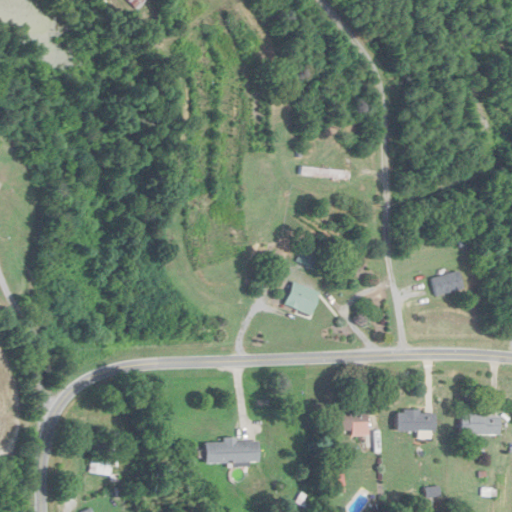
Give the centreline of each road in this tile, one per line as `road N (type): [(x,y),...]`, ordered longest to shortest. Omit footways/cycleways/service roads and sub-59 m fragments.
road 1 (residential): [(41,511),(45,438),(55,409),(98,377),(151,367),(426,357),(511,363)]
road 2 (residential): [(402,358),(387,251),(383,89),(369,45),(331,0)]
